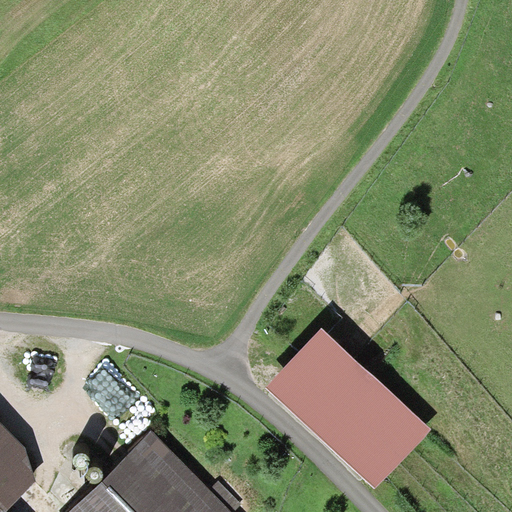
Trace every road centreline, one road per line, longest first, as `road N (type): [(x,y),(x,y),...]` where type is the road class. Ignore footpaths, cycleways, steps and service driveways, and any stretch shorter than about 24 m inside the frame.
road 1 (track): [(459,0),(443,55),(208,367)]
road 2 (track): [(366,511),(265,409),(208,367),(94,331),(0,318)]
